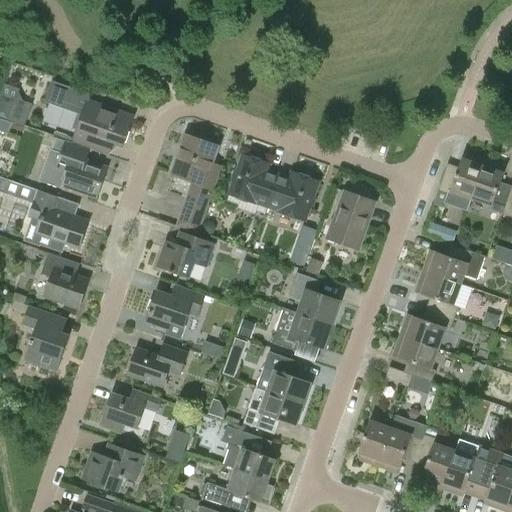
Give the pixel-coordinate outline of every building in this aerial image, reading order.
[(73,142),(73,143),(89,149),(94,135),(98,136),(98,135),(107,138),(106,140),(123,146),(133,117),(104,107),(106,101),(90,95),(90,94),(53,80),(46,100),(79,111),(73,129),(77,130),(73,142)] [(4,89),(0,99),(0,117),(8,121),(17,94),(4,89)] [(187,136),(174,173),(194,181),(179,226),(199,233),(219,175),(208,171),(216,146),(187,136)] [(97,197),(107,167),(86,160),(89,149),(73,143),(73,142),(66,140),(62,153),(51,149),(40,181),(62,189),(63,186),(97,197)] [(446,167),(438,191),(448,194),(445,203),(468,211),(472,198),(485,160),(464,152),(458,171),(446,167)] [(279,174),(267,170),(269,165),(243,155),(230,193),(256,202),(268,206),(279,174)] [(511,190),(500,186),(506,167),(485,160),(472,198),(492,205),(491,210),(503,214),(511,190)] [(305,220),(318,182),(292,172),(290,178),(279,174),(268,206),(279,210),(305,220)] [(36,233),(79,248),(89,220),(62,211),(66,199),(39,190),(30,216),(40,220),(36,233)] [(511,190),(503,214),(511,216),(511,190)] [(359,249),(375,202),(345,191),(328,238),(359,249)] [(303,226),(299,238),(312,243),(316,231),(303,226)] [(439,238),(453,243),(458,232),(443,227),(439,238)] [(176,243),(167,240),(157,266),(189,278),(194,263),(206,267),(215,243),(180,231),(176,243)] [(234,246),(223,242),(220,249),(231,254),(234,246)] [(511,247),(495,244),(492,258),(511,262),(511,247)] [(430,249),(423,270),(423,271),(461,284),(464,275),(477,279),(486,256),(453,245),(449,256),(430,249)] [(79,308),(89,280),(67,272),(71,260),(49,252),(41,273),(52,277),(45,296),(79,308)] [(319,276),(324,263),(311,258),(307,272),(319,276)] [(435,298),(431,309),(430,310),(454,318),(458,306),(454,304),(461,284),(423,271),(416,291),(435,298)] [(332,325),(340,301),(316,292),(320,281),(297,272),(289,295),(303,300),(298,313),(332,325)] [(168,328),(171,321),(184,325),(189,312),(198,315),(205,295),(182,287),(178,298),(157,291),(146,321),(168,328)] [(57,372),(70,334),(56,329),(61,316),(29,305),(23,324),(36,329),(25,361),(57,372)] [(272,342),(296,350),(300,340),(324,348),(332,325),(298,313),(285,308),(272,342)] [(408,314),(401,335),(400,335),(438,349),(446,328),(450,329),(454,318),(430,310),(427,320),(408,314)] [(488,313),(484,324),(495,328),(499,317),(488,313)] [(238,334),(251,339),(257,324),(244,319),(238,334)] [(413,375),(432,382),(432,381),(438,383),(440,376),(434,374),(436,370),(431,369),(438,349),(400,335),(393,355),(412,362),(408,373),(408,374),(413,376),(413,375)] [(234,375),(245,340),(235,336),(223,372),(234,375)] [(206,342),(202,353),(220,360),(224,348),(206,342)] [(128,374),(163,386),(169,370),(180,374),(188,353),(164,344),(160,356),(137,348),(128,374)] [(304,404),(312,383),(287,374),(292,359),(269,351),(256,387),(304,404)] [(385,378),(409,387),(413,376),(408,374),(408,373),(389,367),(385,378)] [(230,423),(245,428),(247,424),(267,431),(272,416),(297,425),(304,404),(256,387),(248,410),(236,406),(233,414),(231,414),(229,421),(230,422),(230,423)] [(121,432),(124,423),(138,428),(146,405),(158,410),(162,398),(139,390),(135,401),(113,393),(102,425),(121,432)] [(211,398),(208,413),(221,416),(224,401),(211,398)] [(392,427),(391,427),(378,466),(399,473),(405,454),(417,458),(425,434),(426,434),(428,427),(396,415),(392,427)] [(365,435),(357,458),(378,466),(391,427),(370,420),(365,435)] [(276,459),(248,450),(254,435),(244,431),(245,428),(230,423),(228,426),(227,425),(222,441),(229,443),(227,449),(230,450),(225,465),(235,469),(269,481),(276,459)] [(167,459),(181,463),(190,436),(177,431),(167,459)] [(421,481),(442,488),(456,450),(435,443),(436,438),(426,434),(425,434),(417,458),(428,462),(421,481)] [(83,478),(119,490),(124,476),(136,480),(144,456),(109,444),(105,456),(92,451),(83,478)] [(476,457),(456,450),(442,488),(463,496),(464,491),(476,495),(489,457),(492,449),(480,445),(478,453),(476,457)] [(485,503),(506,511),(511,494),(511,455),(503,453),(492,449),(489,457),(476,495),(487,499),(485,503)] [(262,501),(263,496),(269,498),(273,486),(267,484),(269,481),(235,469),(228,489),(207,482),(202,497),(228,506),(234,491),(262,501)] [(75,511),(72,511),(71,511),(110,511),(113,504),(88,495),(83,508),(84,509),(83,511),(75,511)] [(195,511),(199,501),(186,497),(183,507),(195,511)]
